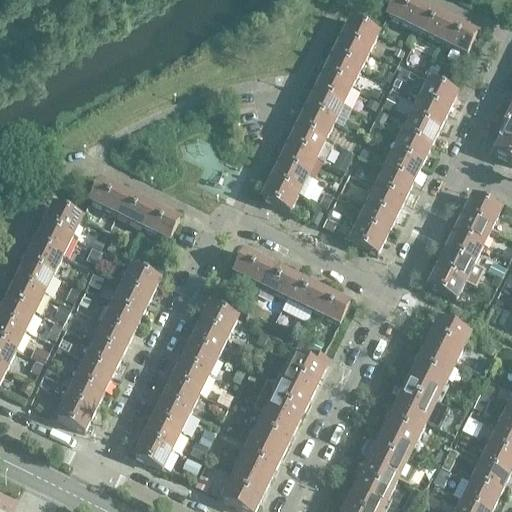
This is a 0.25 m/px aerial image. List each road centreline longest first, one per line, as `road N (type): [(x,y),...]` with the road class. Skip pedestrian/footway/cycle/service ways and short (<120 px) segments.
road 1 (residential): [(0,290),(42,202),(80,169),(101,169),(225,228)]
road 2 (residential): [(98,471),(225,228)]
road 3 (residential): [(225,228),(347,0)]
road 4 (residential): [(286,511),(393,294)]
road 5 (residential): [(393,294),(256,229),(225,228)]
road 6 (residential): [(393,294),(458,167)]
road 7 (residential): [(458,167),(511,53)]
